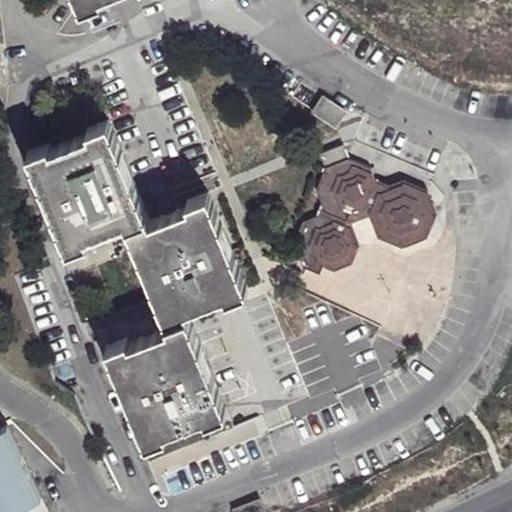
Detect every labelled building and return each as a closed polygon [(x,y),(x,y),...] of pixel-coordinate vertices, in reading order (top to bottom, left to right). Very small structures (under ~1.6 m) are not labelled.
[(127,224),(146,216),(107,120),(88,128),(90,131),(50,149),(48,144),(28,153),(67,248),(88,240),(87,235),(126,221),(127,224)] [(322,168),(345,158),(339,145),(316,155),(322,168)] [(345,158),(322,168),(313,191),(319,207),(317,216),(301,223),(292,246),(302,268),(319,275),(323,265),(333,269),(350,261),(356,244),(347,224),(369,214),(379,235),(402,244),(424,234),(433,211),(424,189),(400,180),(387,186),(373,180),(368,167),(345,158)] [(432,185),(424,189),(433,211),(442,207),(432,185)] [(166,321),(187,313),(186,309),(224,294),(225,297),(246,288),(207,192),(186,201),(188,205),(148,221),(146,216),(127,224),(166,321)] [(369,214),(347,224),(356,244),(379,235),(369,214)] [(226,409),(187,313),(166,321),(169,325),(129,342),(126,337),(107,346),(145,442),(167,433),(165,430),(204,414),(206,418),(226,409)] [(0,511),(52,511),(11,427),(0,432),(0,511)]
